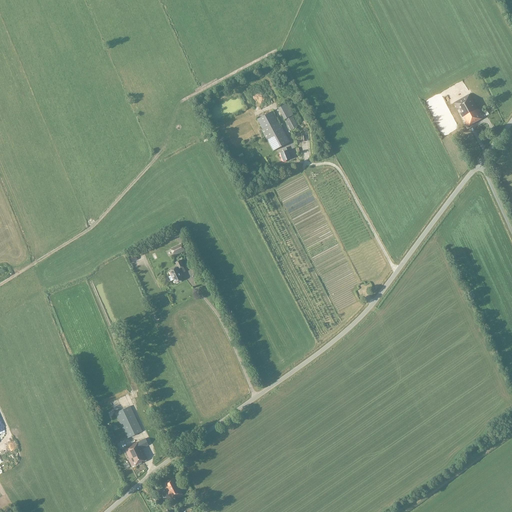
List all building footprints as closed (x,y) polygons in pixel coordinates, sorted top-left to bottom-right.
[(470,95),(454,103),(458,109),(459,109),(461,112),(460,113),(467,127),(482,119),(470,95)] [(278,108),(281,114),(290,130),(297,127),(291,116),(292,115),(286,104),(278,108)] [(272,111),(257,119),(273,150),(288,142),(272,111)] [(285,148),(282,149),(283,152),(279,153),(282,161),(289,159),(285,148)] [(180,236),(178,231),(171,235),(173,239),(180,236)] [(170,250),(173,256),(184,251),(181,244),(170,250)] [(177,267),(168,271),(174,283),(182,280),(180,277),(182,276),(181,273),(179,274),(176,269),(182,266),(179,260),(174,262),(177,267)] [(134,404),(139,411),(143,408),(139,401),(134,404)] [(129,406),(114,413),(127,438),(141,431),(129,406)] [(111,431),(105,433),(114,452),(119,450),(111,431)] [(128,460),(131,467),(146,460),(141,449),(148,446),(145,439),(124,449),(129,459),(128,460)] [(173,478),(163,482),(166,487),(165,488),(170,499),(174,497),(174,498),(181,494),(173,478)]
